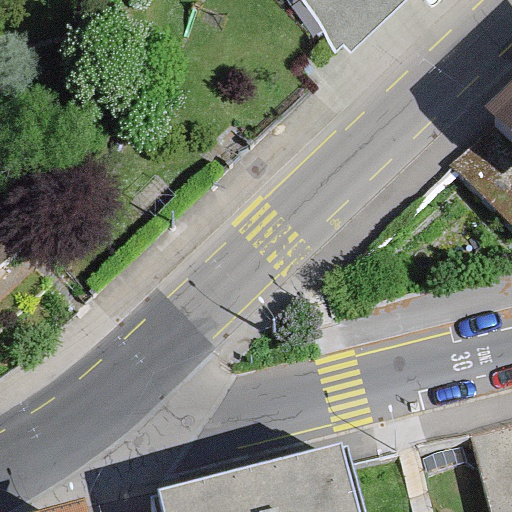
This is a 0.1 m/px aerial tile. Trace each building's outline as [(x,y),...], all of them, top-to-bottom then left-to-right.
[(325,0),(335,13),(344,4),(353,14),(367,0),(325,0)] [(511,113),(490,135),(511,157),(511,113)] [(511,157),(490,135),(451,172),(511,234),(511,157)] [(0,278),(30,251),(0,218),(0,278)] [(511,511),(511,424),(470,435),(489,511),(511,511)] [(353,511),(343,471),(173,511),(353,511)]
